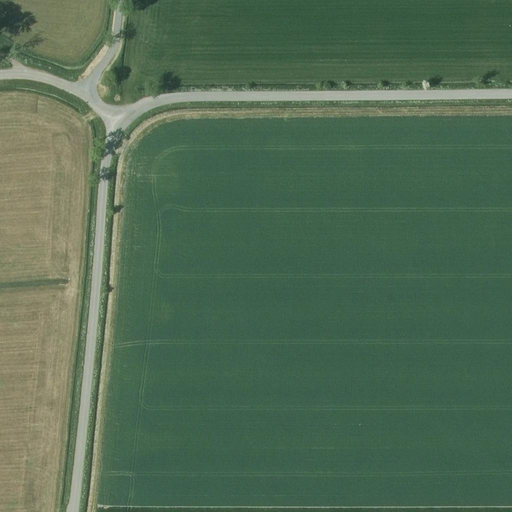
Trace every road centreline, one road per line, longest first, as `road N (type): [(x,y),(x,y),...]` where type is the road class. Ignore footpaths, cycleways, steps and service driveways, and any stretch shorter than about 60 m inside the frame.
road 1 (tertiary): [(118,125),(172,97),(511,93)]
road 2 (tertiary): [(72,511),(103,168),(118,125)]
road 3 (unclassified): [(118,125),(82,92),(52,79),(0,76)]
